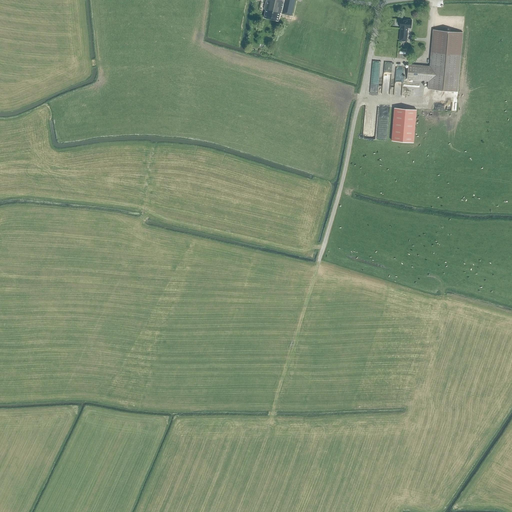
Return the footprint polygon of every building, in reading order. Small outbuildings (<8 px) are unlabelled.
[(265,0),(266,1),(265,5),(264,9),(265,10),(264,18),(278,21),(280,13),(291,16),(294,0),(265,0)] [(405,19),(400,19),(399,28),(400,28),(399,41),(406,42),(408,28),(411,29),(412,20),(411,20),(405,19)] [(461,55),(463,32),(433,30),(431,52),(432,53),(431,66),(408,64),(407,79),(429,81),(429,89),(428,88),(428,89),(457,91),(456,91),(460,55),(461,55)] [(394,108),(391,141),(413,143),(416,110),(394,108)] [(378,123),(365,122),(364,138),(377,138),(378,123)]
